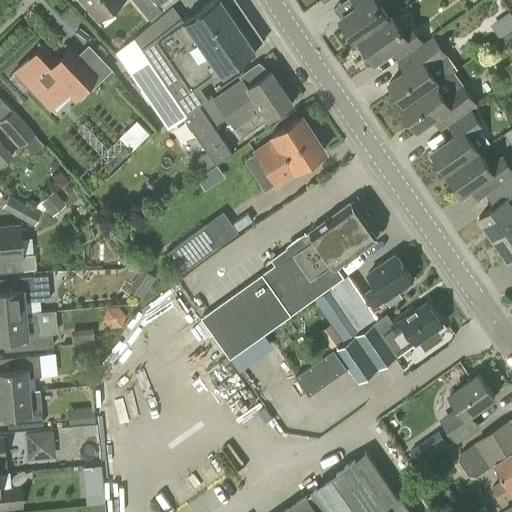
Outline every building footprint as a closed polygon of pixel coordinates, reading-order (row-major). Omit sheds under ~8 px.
[(80,0),(97,21),(123,0),(80,0)] [(132,0),(148,19),(160,9),(157,6),(151,0),(132,0)] [(183,115),(209,97),(208,96),(203,99),(196,88),(254,49),(220,0),(211,0),(182,21),(179,17),(136,46),(183,115)] [(151,0),(157,6),(160,9),(162,11),(176,0),(151,0)] [(353,0),(357,6),(340,18),(357,41),(360,39),(390,18),(397,12),(389,0),(353,0)] [(399,60),(424,42),(411,24),(403,30),(394,16),(390,19),(390,18),(360,39),(376,62),(392,50),(399,60)] [(500,38),(511,29),(511,21),(496,32),(500,38)] [(511,29),(500,38),(505,45),(511,40),(511,29)] [(424,42),(399,60),(406,70),(389,81),(405,104),(402,106),(402,107),(435,84),(438,81),(429,68),(448,55),(435,37),(425,44),(424,42)] [(56,62),(41,47),(15,70),(51,108),(69,92),(73,96),(94,77),(69,50),(56,62)] [(511,60),(503,67),(511,78),(511,60)] [(180,117),(212,164),(229,152),(211,125),(224,116),(238,137),(290,101),(269,70),(245,86),(240,79),(210,99),(209,97),(183,115),(180,117)] [(448,124),(470,108),(468,105),(474,101),(462,83),(444,96),(435,84),(402,107),(418,129),(434,118),(441,129),(448,124)] [(0,125),(19,146),(34,132),(13,108),(0,119),(0,125)] [(447,172),(478,150),(467,133),(481,123),(470,108),(448,124),(456,135),(433,150),(447,172)] [(270,135),(272,138),(253,151),(276,185),(308,164),(307,161),(323,150),(300,115),(270,135)] [(0,167),(12,156),(0,142),(0,167)] [(479,199),(511,176),(511,175),(511,174),(511,168),(502,154),(488,164),(478,150),(447,172),(463,194),(471,188),(479,199)] [(219,163),(199,176),(207,188),(227,175),(219,163)] [(493,238),(511,224),(511,176),(479,199),(487,194),(495,205),(479,217),(493,238)] [(52,215),(65,204),(53,190),(40,201),(52,215)] [(33,225),(40,212),(8,194),(1,207),(33,225)] [(337,266),(376,238),(350,202),(302,236),(271,258),(275,264),(202,316),(231,356),(333,284),(344,276),(337,266)] [(178,275),(220,245),(205,223),(163,254),(178,275)] [(511,224),(493,238),(508,259),(511,256),(511,224)] [(0,256),(20,255),(18,225),(0,226),(0,256)] [(377,286),(363,295),(372,308),(386,298),(390,305),(403,296),(398,290),(413,279),(395,253),(368,273),(377,286)] [(142,266),(127,287),(140,297),(155,276),(142,266)] [(0,314),(24,312),(23,301),(49,299),(46,274),(17,277),(18,289),(0,290),(0,314)] [(362,325),(334,286),(315,299),(342,339),(362,325)] [(349,367),(348,367),(358,382),(443,324),(427,300),(399,319),(394,322),(387,312),(336,348),(349,367)] [(126,325),(125,309),(107,310),(108,326),(126,325)] [(24,312),(0,314),(0,338),(25,336),(26,348),(52,346),(51,333),(40,334),(37,311),(24,313),(24,312)] [(349,367),(336,348),(335,349),(334,348),(295,375),(309,394),(348,367),(349,367)] [(197,412),(218,400),(188,350),(167,363),(197,412)] [(0,392),(34,389),(33,376),(40,375),(38,354),(14,356),(15,368),(0,369),(0,392)] [(457,442),(481,426),(472,413),(495,397),(479,374),(450,394),(458,406),(440,418),(457,442)] [(34,389),(0,392),(0,415),(25,413),(26,425),(42,423),(38,389),(34,390),(34,389)] [(71,408),(72,423),(97,421),(96,406),(71,408)] [(511,421),(510,419),(476,440),(477,441),(461,452),(459,459),(468,473),(476,475),(496,463),(506,478),(492,487),(501,501),(511,493),(511,421)] [(25,441),(44,439),(46,457),(55,456),(52,429),(42,430),(24,432),(25,441)] [(420,465),(450,445),(439,429),(409,449),(420,465)] [(390,511),(386,505),(398,497),(368,452),(314,489),(315,490),(282,511),(390,511)] [(0,509),(22,508),(20,486),(10,487),(8,471),(6,471),(0,471),(0,509)] [(103,488),(82,489),(84,505),(104,503),(103,488)]
